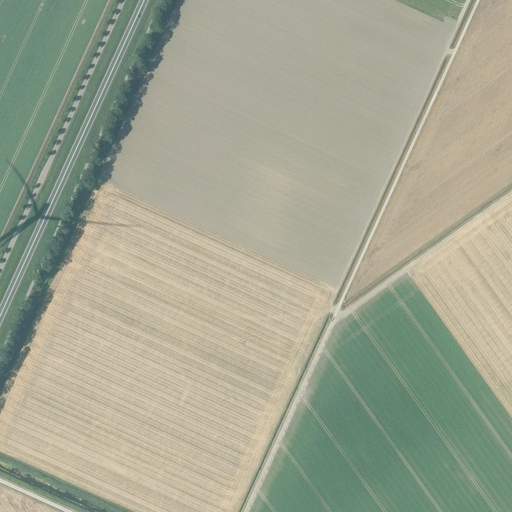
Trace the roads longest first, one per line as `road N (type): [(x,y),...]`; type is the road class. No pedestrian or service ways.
road 1 (trunk): [(0,320),(144,0)]
road 2 (track): [(477,0),(335,313)]
road 3 (unclassified): [(0,270),(121,0)]
